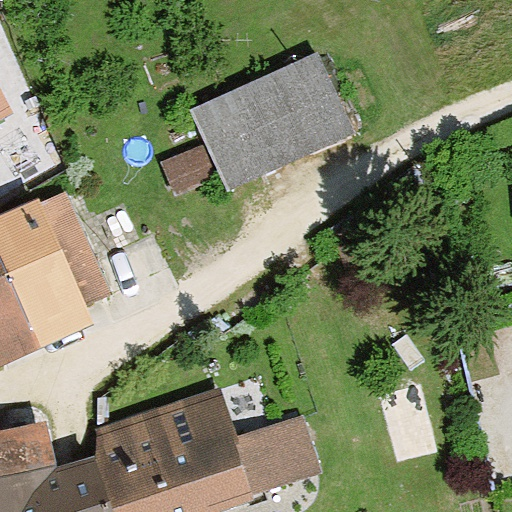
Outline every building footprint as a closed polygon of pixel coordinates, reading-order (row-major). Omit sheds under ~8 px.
[(353,135),(319,56),(187,114),(201,144),(159,162),(175,200),(223,179),(228,190),(257,178),(353,135)] [(0,120),(11,114),(0,93),(0,120)] [(0,367),(92,327),(83,306),(110,294),(66,194),(40,205),(38,201),(0,217),(0,367)] [(113,511),(224,511),(254,502),(252,496),(319,475),(322,474),(304,416),(278,424),(238,437),(220,389),(96,429),(96,456),(96,461),(113,511)] [(113,511),(96,461),(96,456),(79,462),(58,468),(45,422),(0,430),(0,511),(113,511)]
